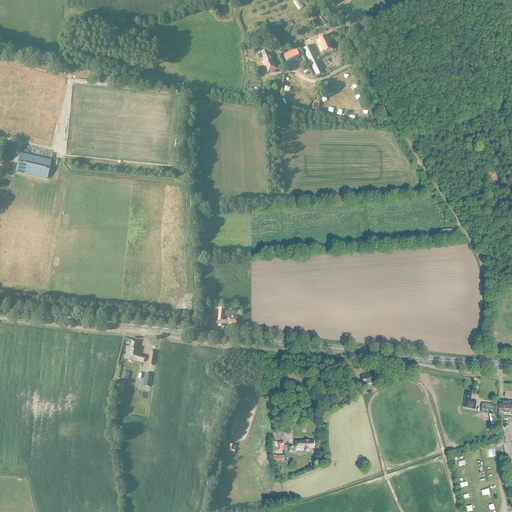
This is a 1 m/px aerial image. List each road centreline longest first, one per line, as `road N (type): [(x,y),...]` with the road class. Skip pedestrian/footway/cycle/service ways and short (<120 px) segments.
road 1 (secondary): [(483,364),(0,309)]
road 2 (unclassified): [(483,364),(480,259),(323,0)]
